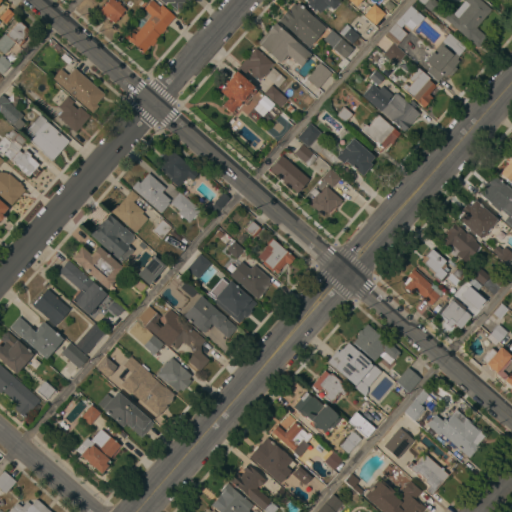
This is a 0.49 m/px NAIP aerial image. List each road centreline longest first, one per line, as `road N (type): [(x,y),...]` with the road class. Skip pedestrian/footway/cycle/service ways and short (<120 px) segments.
road 1 (residential): [(34,0),(511,418)]
road 2 (secondary): [(511,79),(137,511)]
road 3 (residential): [(0,280),(242,0)]
road 4 (residential): [(0,429),(92,511)]
